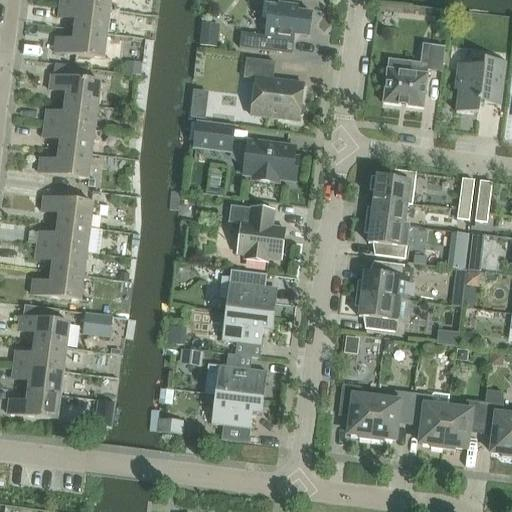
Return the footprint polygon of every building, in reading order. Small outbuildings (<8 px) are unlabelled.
[(111,13),(112,0),(60,0),(60,6),(111,13)] [(279,6),(259,3),(257,21),(271,22),(269,38),(242,35),(240,50),(293,56),(295,37),(310,39),(313,15),(298,13),(299,8),(279,5),(279,6)] [(108,36),(111,13),(60,6),(58,20),(76,22),(74,32),(108,36)] [(203,29),(201,46),(217,48),(219,31),(203,29)] [(54,55),(105,61),(108,36),(74,32),(73,42),(56,40),(54,55)] [(429,72),(442,74),(445,50),(432,48),(429,72)] [(294,63),(311,65),(311,55),(295,53),(294,63)] [(256,81),(251,118),(299,124),(300,119),(304,117),(305,109),(301,107),(304,86),(273,82),(276,64),(247,61),(244,80),(256,81)] [(389,61),(383,105),(424,111),(428,76),(410,74),(411,64),(389,61)] [(456,114),(479,117),(480,105),(500,108),(506,64),(485,61),(484,70),(459,66),(455,92),(459,92),(456,114)] [(127,62),(126,75),(140,76),(142,64),(127,62)] [(50,92),(67,94),(65,105),(99,109),(102,85),(51,78),(50,92)] [(96,133),(99,109),(65,105),(64,115),(47,113),(45,127),(96,133)] [(194,107),(193,118),(207,120),(208,109),(194,107)] [(193,149),(233,155),(237,127),(197,121),(193,149)] [(92,157),(96,133),(45,127),(43,140),(61,142),(59,153),(92,157)] [(248,143),(245,165),(255,166),(254,178),(253,182),(279,185),(279,181),(291,183),(295,156),(296,149),(248,143)] [(40,161),(38,176),(89,182),(92,157),(59,153),(58,163),(40,161)] [(374,202),(412,207),(416,175),(391,172),(390,181),(372,179),(370,193),(375,193),(374,202)] [(474,183),(463,181),(458,221),(469,223),(474,183)] [(475,224),(487,225),(492,185),(480,183),(475,224)] [(42,214),(60,216),(58,227),(91,231),(94,206),(44,200),(42,214)] [(368,210),(366,223),(405,228),(405,226),(407,207),(407,206),(374,202),(373,211),(368,210)] [(269,260),(282,262),(286,230),(273,228),(275,213),(251,210),(231,207),(229,224),(242,226),(238,256),(245,257),(244,261),(268,264),(269,260)] [(409,228),(366,223),(365,235),(370,236),(369,246),(378,247),(376,258),(405,262),(409,228)] [(88,255),(91,231),(58,227),(57,237),(40,235),(38,249),(88,255)] [(85,279),(88,255),(38,249),(36,263),(53,265),(52,275),(85,279)] [(469,258),(468,269),(479,271),(480,264),(476,259),(469,258)] [(359,283),(357,296),(410,303),(414,271),(404,269),(404,268),(376,264),(374,276),(365,274),(364,284),(359,283)] [(176,265),(175,280),(180,280),(190,272),(191,266),(176,265)] [(230,284),(226,313),(274,319),(276,305),(278,290),(269,289),(267,288),(259,287),(260,275),(231,271),(230,284)] [(116,272),(115,279),(123,281),(125,274),(116,272)] [(467,274),(465,286),(472,287),(478,283),(479,275),(467,274)] [(32,297),(82,304),(85,279),(52,275),(51,285),(34,283),(32,297)] [(453,285),(451,307),(461,308),(463,288),(464,286),(453,285)] [(357,296),(355,309),(360,309),(359,319),(368,320),(367,331),(396,335),(403,336),(404,325),(409,321),(411,305),(410,303),(357,296)] [(20,320),(19,333),(36,336),(35,346),(68,350),(71,326),(59,325),(60,313),(25,308),(24,320),(20,320)] [(272,334),(274,319),(226,313),(222,343),(261,348),(263,333),(272,334)] [(112,323),(85,319),(83,336),(109,339),(112,323)] [(462,332),(461,344),(469,344),(471,333),(462,332)] [(345,338),(343,354),(356,356),(358,340),(345,338)] [(177,340),(176,348),(190,350),(191,340),(177,339),(177,340)] [(385,342),(383,353),(389,354),(393,350),(394,343),(385,342)] [(65,374),(68,350),(35,346),(33,356),(16,354),(14,367),(65,374)] [(183,351),(182,363),(201,365),(202,353),(183,351)] [(456,351),(455,361),(466,362),(467,352),(456,351)] [(492,355),(491,366),(498,367),(503,363),(503,357),(492,355)] [(209,366),(206,395),(216,397),(264,403),(267,373),(219,367),(209,366)] [(62,398),(65,374),(14,367),(13,381),(30,383),(29,393),(62,398)] [(371,441),(377,400),(363,399),(360,389),(343,387),(340,410),(353,411),(350,435),(360,436),(360,439),(371,441)] [(486,404),(483,428),(495,429),(494,437),(492,453),(503,455),(503,458),(511,458),(511,417),(506,417),(503,407),(503,394),(487,392),(486,404)] [(8,416),(58,423),(62,398),(29,393),(27,404),(10,402),(8,416)] [(377,400),(371,441),(382,443),(382,439),(395,440),(398,417),(411,419),(414,395),(396,393),(391,402),(377,400)] [(414,395),(411,419),(424,420),(423,428),(421,444),(432,445),(432,449),(443,450),(449,410),(450,397),(436,395),(432,398),(414,395)] [(262,417),(264,403),(216,397),(212,426),(251,431),(253,416),(262,417)] [(449,410),(443,450),(455,452),(456,448),(466,450),(470,426),(483,428),(486,404),(467,402),(463,411),(449,410)] [(97,414),(95,427),(110,428),(111,429),(113,417),(97,414)] [(164,421),(163,434),(182,436),(183,423),(164,421)]
